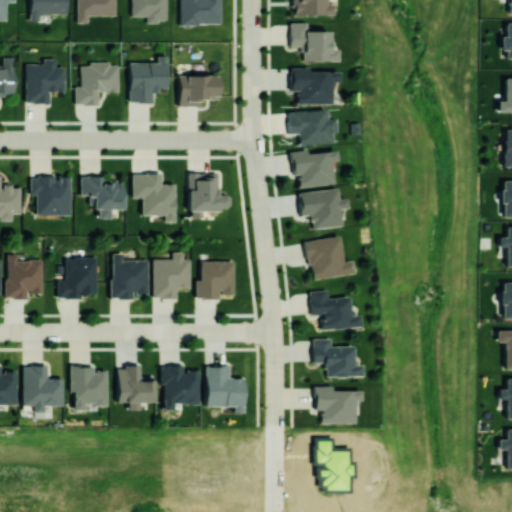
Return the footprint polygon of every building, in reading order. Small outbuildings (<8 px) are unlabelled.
[(0,0),(0,19),(5,19),(5,1),(13,0),(0,0)] [(26,0),(27,19),(37,20),(37,12),(64,13),(64,0),(26,0)] [(85,14),(113,14),(112,0),(74,0),(74,21),(85,22),(85,14)] [(128,0),(129,15),(144,15),(144,21),(165,20),(164,0),(128,0)] [(177,0),(177,23),(218,23),(217,0),(177,0)] [(291,0),(291,14),(331,13),(331,2),(325,2),(324,0),(291,0)] [(511,21),(504,21),(504,35),(499,35),(499,49),(504,49),(504,57),(511,57),(511,21)] [(305,22),(288,22),(287,45),(300,46),(300,60),(336,60),(336,48),(327,48),(327,29),(305,29),(305,22)] [(127,61),(126,101),(150,102),(150,89),(165,89),(166,55),(155,55),(155,61),(127,61)] [(0,84),(0,94),(12,94),(12,56),(0,56),(0,84)] [(23,101),(48,102),(48,91),(63,91),(63,65),(53,65),(53,58),(41,57),(41,63),(23,62),(23,101)] [(116,91),(116,63),(79,62),(78,85),(73,85),(73,103),(96,104),(96,90),(116,91)] [(294,103),(329,102),(329,81),(337,80),(337,70),(306,70),(306,66),(288,66),(288,90),(294,90),(294,103)] [(176,105),(198,105),(198,98),(215,98),(216,74),(176,74),(176,105)] [(495,110),(511,110),(511,75),(502,76),(502,100),(495,100),(495,110)] [(285,110),(286,133),(295,132),(296,144),(330,142),(329,132),(333,131),(333,117),(324,117),(323,108),(285,110)] [(501,165),(511,165),(511,127),(501,128),(501,165)] [(331,182),(329,160),(335,159),(334,149),(304,152),(304,148),(288,150),(290,174),(295,173),(296,186),(331,182)] [(129,172),(129,196),(138,196),(138,214),(161,214),(161,221),(171,221),(172,182),(158,182),(158,173),(129,172)] [(185,209),(225,208),(224,189),(215,189),(215,172),(184,172),(185,209)] [(27,175),(27,193),(33,194),(33,214),(67,214),(68,175),(27,175)] [(120,207),(120,181),(100,181),(100,175),(77,175),(77,195),(90,195),(90,208),(95,208),(95,217),(108,216),(108,207),(120,207)] [(500,216),(511,215),(511,179),(499,179),(500,216)] [(0,210),(0,220),(9,219),(9,212),(18,212),(18,184),(0,184),(0,210)] [(339,225),(337,207),(345,206),(344,196),(336,197),(335,187),(296,191),(298,215),(307,214),(308,227),(339,225)] [(504,265),(511,265),(511,225),(504,225),(504,235),(496,235),(496,245),(504,245),(504,265)] [(302,238),(307,277),(351,273),(349,259),(340,260),(338,235),(302,238)] [(151,257),(150,296),(174,297),(174,287),(188,287),(188,257),(181,257),(181,251),(169,251),(169,258),(151,257)] [(40,258),(24,258),(24,252),(4,252),(3,297),(25,297),(25,293),(40,293),(40,258)] [(146,258),(120,258),(120,252),(109,252),(109,297),(131,297),(131,292),(146,292),(146,258)] [(55,295),(94,296),(95,256),(63,255),(62,278),(55,278),(55,295)] [(197,260),(198,278),(193,278),(194,298),(217,297),(217,293),(232,293),(231,259),(197,260)] [(498,317),(511,317),(511,280),(499,281),(498,317)] [(306,290),(308,314),(318,314),(319,328),(358,325),(357,313),(348,314),(346,295),(325,297),(325,289),(306,290)] [(502,368),(511,367),(511,328),(494,329),(494,341),(502,341),(502,368)] [(322,375),(359,375),(359,363),(351,363),(351,344),(328,344),(328,337),(310,337),(310,362),(322,362),(322,375)] [(60,376),(45,376),(45,364),(19,364),(20,410),(41,410),(41,403),(60,403),(60,376)] [(114,401),(125,401),(125,408),(136,408),(136,401),(151,401),(151,375),(137,375),(137,365),(114,364),(114,401)] [(196,403),(196,369),(180,369),(180,364),(157,364),(157,383),(161,383),(161,408),(171,408),(171,402),(196,403)] [(241,411),(241,376),(226,376),(226,364),(202,365),(203,405),(230,405),(230,411),(241,411)] [(104,369),(91,369),(91,365),(67,365),(67,391),(71,391),(71,409),(82,409),(82,403),(104,403),(104,369)] [(0,395),(0,403),(14,403),(14,369),(0,369),(0,395)] [(511,377),(503,377),(503,388),(496,388),(496,398),(504,398),(504,418),(511,417),(511,377)] [(329,388),(329,385),(312,385),(312,409),(318,409),(318,421),(352,421),(352,399),(359,399),(359,388),(329,388)] [(511,467),(511,428),(504,428),(503,438),(495,438),(495,449),(502,449),(502,467),(511,467)]
